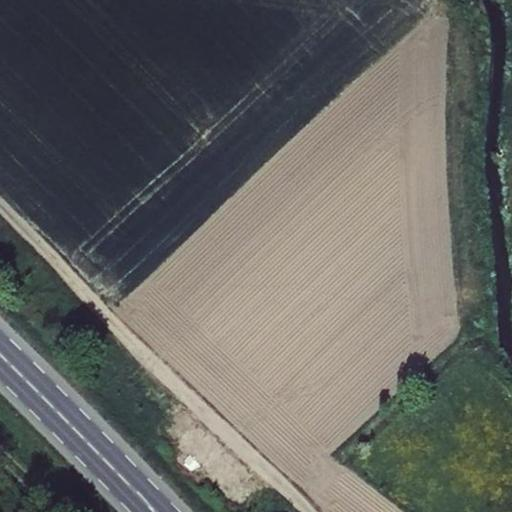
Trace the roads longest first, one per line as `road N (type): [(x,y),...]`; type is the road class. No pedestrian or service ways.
road 1 (track): [(0,213),(295,511)]
road 2 (primary): [(155,511),(0,354)]
